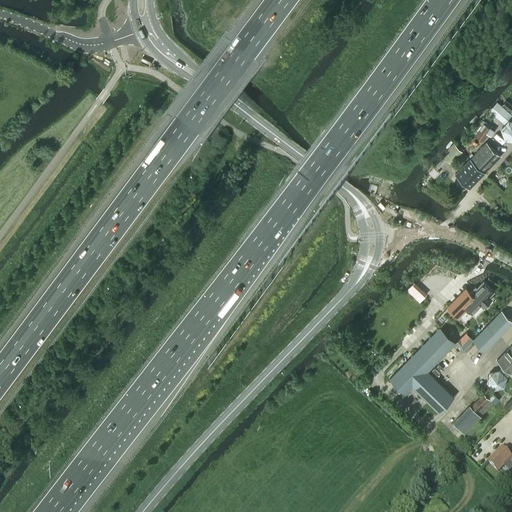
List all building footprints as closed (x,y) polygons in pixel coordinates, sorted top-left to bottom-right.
[(511,105),(506,100),(501,105),(510,113),(511,111),(511,105)] [(511,115),(503,108),(496,116),(504,123),(501,127),(505,138),(511,139),(511,115)] [(475,135),(484,141),(492,129),(484,123),(477,133),(475,135)] [(470,158),(484,173),(500,156),(486,142),(470,158)] [(451,164),(462,152),(455,145),(444,157),(451,164)] [(469,188),(484,173),(470,158),(455,174),(469,188)] [(466,288),(448,307),(458,317),(467,308),(472,313),(481,304),(484,307),(491,299),(489,296),(493,291),(483,282),(472,294),(466,288)] [(511,320),(501,311),(473,340),(484,351),(511,322),(511,320)] [(439,327),(430,336),(446,352),(455,342),(439,327)] [(430,336),(424,343),(440,358),(446,352),(430,336)] [(468,346),(460,338),(455,343),(463,351),(468,346)] [(350,342),(347,346),(350,349),(354,346),(357,342),(354,339),(350,342)] [(424,343),(415,352),(431,367),(440,358),(424,343)] [(511,344),(497,360),(502,366),(498,370),(489,372),(487,382),(494,389),(504,387),(506,377),(511,373),(511,372),(511,370),(511,344)] [(415,352),(402,365),(418,380),(427,371),(431,367),(415,352)] [(402,365),(389,378),(405,394),(412,387),(418,380),(402,365)] [(418,380),(412,387),(438,412),(454,397),(427,371),(418,380)] [(478,418),(493,403),(491,401),(483,393),(468,409),(468,408),(454,422),(464,432),(478,418)] [(493,403),(498,398),(493,394),(489,398),(491,401),(493,403)] [(486,462),(497,473),(511,458),(511,457),(501,447),(486,462)]
